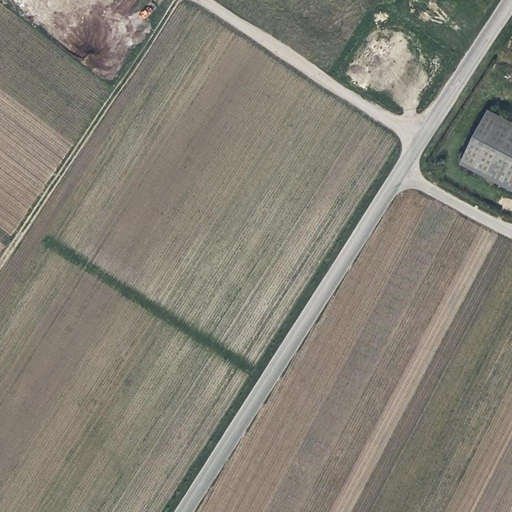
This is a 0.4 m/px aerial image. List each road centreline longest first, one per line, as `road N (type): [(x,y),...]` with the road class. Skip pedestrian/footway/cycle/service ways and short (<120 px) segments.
road 1 (tertiary): [(182,511),(398,171)]
road 2 (track): [(0,263),(176,0)]
road 3 (track): [(418,140),(203,0)]
road 4 (tertiary): [(398,171),(509,0)]
road 5 (unclassified): [(511,232),(398,171)]
